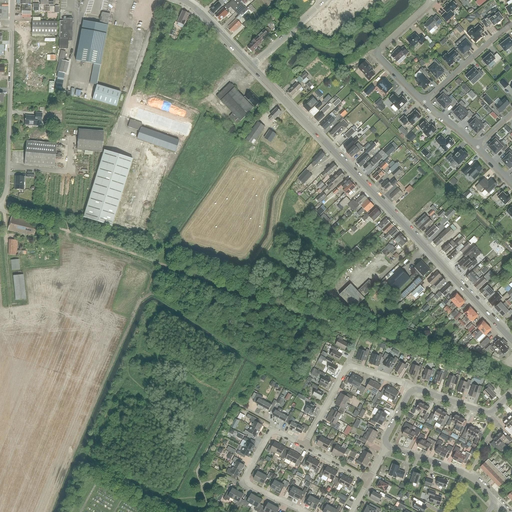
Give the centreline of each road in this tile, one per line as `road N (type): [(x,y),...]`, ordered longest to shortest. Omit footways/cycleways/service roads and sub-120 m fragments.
road 1 (tertiary): [(511,339),(251,66)]
road 2 (residential): [(0,205),(11,0)]
road 3 (unclassified): [(304,446),(348,367),(411,387)]
road 4 (unclassified): [(304,446),(270,432),(246,476),(304,511)]
road 5 (unclassified): [(423,101),(376,54),(432,0)]
road 6 (unclassified): [(495,499),(468,475),(386,445)]
